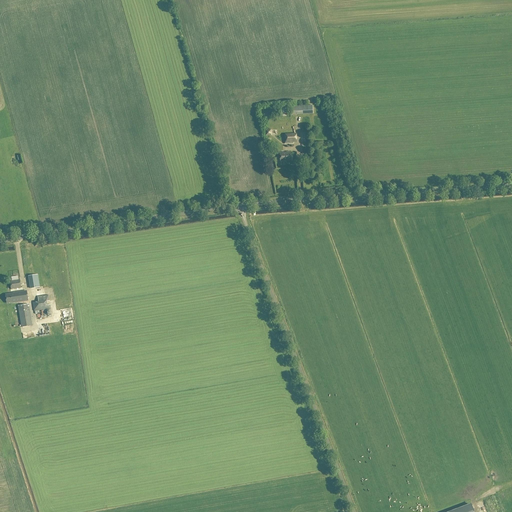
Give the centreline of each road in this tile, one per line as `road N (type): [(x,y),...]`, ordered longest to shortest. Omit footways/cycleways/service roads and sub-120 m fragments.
road 1 (unclassified): [(355,511),(239,204)]
road 2 (unclassified): [(239,204),(511,186)]
road 3 (unclassified): [(0,241),(239,204)]
